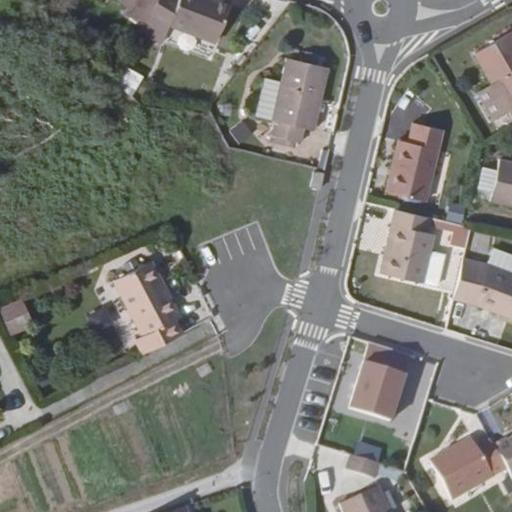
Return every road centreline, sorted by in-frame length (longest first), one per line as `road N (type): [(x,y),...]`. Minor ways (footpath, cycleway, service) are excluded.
road 1 (residential): [(381,7),(374,76),(323,308)]
road 2 (residential): [(323,308),(462,351),(476,384)]
road 3 (residential): [(323,308),(276,478)]
road 4 (residential): [(124,511),(240,474),(276,478)]
